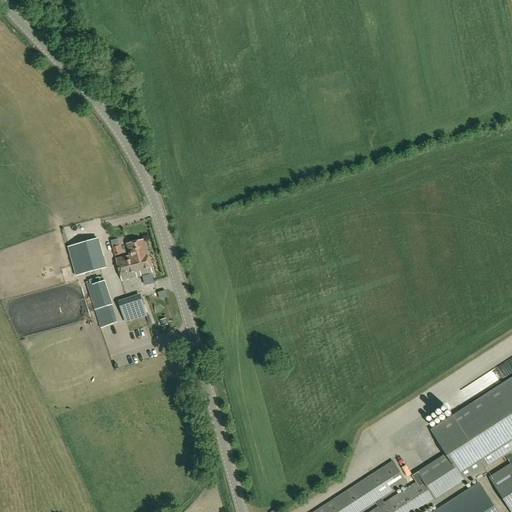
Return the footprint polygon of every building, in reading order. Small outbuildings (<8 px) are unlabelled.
[(77,253),(70,255),(69,255),(75,276),(77,275),(83,273),(83,274),(107,267),(101,245),(98,238),(75,244),(77,252),(77,253)] [(146,253),(143,240),(127,244),(130,255),(116,259),(121,281),(152,272),(147,253),(146,253)] [(114,255),(121,253),(119,246),(113,248),(114,255)] [(96,310),(112,304),(103,277),(87,283),(96,310)] [(149,321),(147,315),(140,296),(120,304),(126,322),(137,318),(139,325),(149,321)] [(110,305),(96,310),(103,328),(116,323),(110,305)] [(496,511),(478,483),(433,511),(416,511),(436,499),(464,481),(464,482),(473,476),(505,456),(511,452),(511,451),(511,377),(431,430),(446,453),(412,476),(416,482),(384,503),(382,500),(408,483),(393,461),(368,478),(314,511),(496,511)] [(490,478),(511,511),(511,453),(511,452),(505,456),(510,464),(490,478)]
